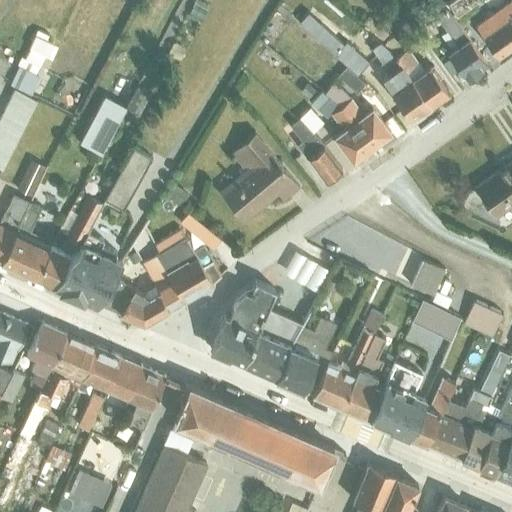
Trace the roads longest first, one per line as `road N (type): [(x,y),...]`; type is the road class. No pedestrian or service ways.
road 1 (residential): [(150,345),(511,72)]
road 2 (tertiary): [(511,494),(150,345)]
road 3 (unknown): [(265,0),(141,210)]
road 4 (tertiary): [(150,345),(0,279)]
